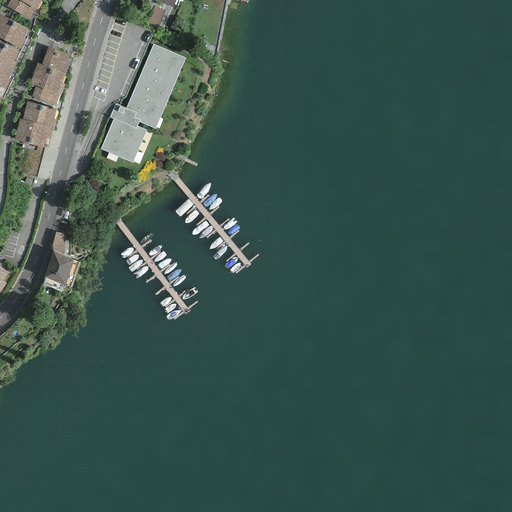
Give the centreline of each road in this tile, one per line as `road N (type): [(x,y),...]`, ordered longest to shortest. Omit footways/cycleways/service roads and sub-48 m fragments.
road 1 (tertiary): [(107,2),(32,268),(0,318)]
road 2 (residential): [(70,0),(11,105),(0,195)]
